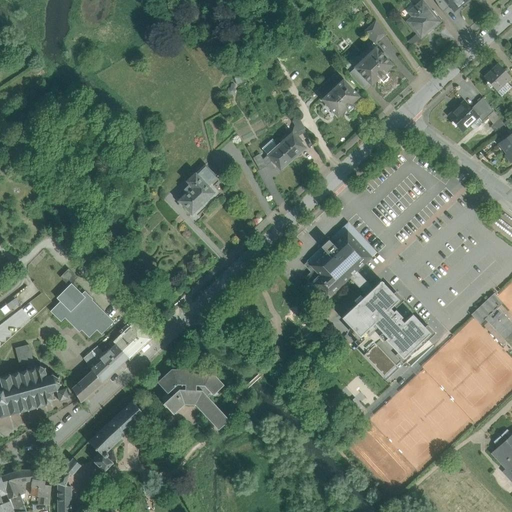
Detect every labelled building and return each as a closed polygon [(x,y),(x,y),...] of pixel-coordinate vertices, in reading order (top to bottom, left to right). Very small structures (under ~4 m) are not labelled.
[(449,6),(444,0),(434,0),(439,7),(443,12),(449,6)] [(466,0),(444,0),(449,6),(453,11),(466,0)] [(440,22),(422,1),(414,8),(418,13),(407,22),(421,38),(440,22)] [(384,34),(376,21),(364,33),(374,43),(384,34)] [(382,55),(375,47),(353,67),(355,69),(370,84),(371,86),(375,82),(377,85),(382,81),(385,84),(390,79),(387,76),(391,72),(388,70),(393,66),(386,59),(388,57),(384,53),(382,55)] [(498,65),(484,78),(496,91),(504,83),(510,77),(498,65)] [(370,84),(355,69),(350,74),(351,76),(355,81),(364,90),(370,84)] [(341,81),(334,73),(316,91),(323,98),(321,100),(324,103),(323,105),(324,106),(318,111),(323,116),(329,111),(330,113),(332,110),(337,116),(341,112),(344,116),(349,112),(351,115),(357,110),(354,107),(358,103),(355,100),(359,97),(343,79),(341,81)] [(504,83),(496,91),(501,97),(509,89),(504,83)] [(483,98),(471,109),(478,116),(477,117),(481,122),(486,118),(493,111),(483,98)] [(471,109),(464,102),(448,117),(462,131),(477,117),(478,116),(471,109)] [(486,118),(493,128),(502,122),(493,111),(486,118)] [(299,119),(293,122),(297,129),(299,134),(306,131),(299,119)] [(508,130),(502,122),(493,128),(490,130),(496,138),(508,130)] [(297,129),(288,137),(286,135),(279,141),(282,143),(277,148),(289,162),(304,148),(295,138),(299,134),(297,129)] [(511,161),(511,133),(499,144),(507,154),(505,155),(510,162),(511,161)] [(272,139),(262,149),(268,156),(272,161),(280,170),(289,162),(277,148),(272,139)] [(260,155),(253,158),(260,171),(267,167),(266,166),(263,160),(260,155)] [(268,156),(263,160),(266,166),(272,161),(268,156)] [(217,179),(205,167),(196,175),(208,188),(217,179)] [(224,172),(218,179),(220,182),(223,179),(226,176),(224,172)] [(196,175),(195,175),(186,183),(192,189),(178,203),(192,217),(215,194),(208,188),(196,175)] [(228,184),(223,179),(220,182),(219,182),(224,187),(228,184)] [(348,224),(329,241),(328,240),(324,243),(320,247),(322,248),(304,265),(311,272),(306,277),(326,299),(349,278),(356,271),(375,253),(348,224)] [(68,269),(60,278),(68,286),(71,284),(77,278),(68,269)] [(365,295),(373,289),(366,282),(356,271),(349,278),(359,289),(365,295)] [(359,337),(361,336),(364,340),(358,345),(394,383),(433,346),(425,338),(430,333),(412,314),(403,323),(400,320),(402,318),(399,314),(395,310),(393,312),(390,309),(399,300),(381,281),(373,289),(365,295),(341,318),(359,337)] [(113,322),(92,300),(92,299),(85,291),(82,294),(71,284),(68,286),(56,298),(60,302),(50,312),(61,322),(65,318),(74,327),(76,329),(79,333),(81,330),(89,338),(96,330),(101,335),(113,322)] [(494,294),(476,311),(484,320),(485,319),(497,307),(502,303),(495,296),(494,294)] [(511,323),(497,307),(485,319),(504,340),(511,332),(511,323)] [(480,323),(484,320),(476,311),(472,315),(474,317),(480,323)] [(16,313),(0,325),(0,337),(4,342),(24,323),(16,313)] [(130,329),(128,327),(124,331),(126,333),(115,344),(115,345),(116,344),(128,358),(149,339),(135,325),(130,329)] [(115,345),(107,352),(99,358),(102,361),(101,362),(102,363),(93,370),(92,371),(102,383),(128,358),(116,344),(115,345)] [(29,345),(15,348),(19,366),(27,364),(28,370),(34,368),(32,363),(33,362),(29,345)] [(91,352),(83,358),(91,369),(101,362),(102,361),(99,358),(97,360),(91,352)] [(8,375),(0,377),(0,379),(1,385),(0,385),(0,418),(4,417),(4,418),(5,418),(5,417),(9,416),(10,417),(11,417),(10,415),(19,413),(19,414),(20,414),(20,413),(27,411),(28,412),(29,412),(29,410),(36,408),(36,410),(38,409),(37,408),(45,406),(45,407),(46,407),(46,406),(50,405),(51,406),(52,405),(51,404),(53,400),(54,401),(55,400),(53,400),(53,398),(58,396),(59,402),(68,399),(66,389),(58,392),(57,390),(58,390),(57,389),(59,386),(61,386),(61,384),(59,384),(58,379),(60,378),(59,377),(57,378),(53,375),(53,373),(52,373),(52,375),(47,376),(46,375),(48,375),(48,374),(46,373),(45,370),(46,369),(45,368),(44,369),(41,367),(41,365),(40,365),(40,367),(36,368),(35,366),(34,367),(34,368),(27,370),(27,369),(25,369),(26,370),(21,372),(18,373),(18,371),(17,371),(17,373),(9,375),(9,373),(8,374),(8,375)] [(351,369),(341,378),(348,384),(357,376),(351,369)] [(210,372),(172,370),(157,383),(167,394),(171,390),(175,393),(163,404),(173,414),(184,404),(189,404),(195,405),(213,424),(215,427),(218,430),(229,420),(226,417),(224,415),(206,396),(210,392),(213,396),(223,386),(210,372)] [(87,375),(72,389),(79,400),(80,402),(99,386),(102,383),(92,371),(89,373),(87,375)] [(359,401),(369,384),(355,375),(345,392),(359,401)] [(132,401),(88,442),(95,449),(94,449),(95,450),(96,450),(102,455),(106,457),(107,457),(107,456),(108,456),(108,455),(108,454),(107,453),(106,452),(145,416),(145,415),(147,413),(142,406),(139,409),(132,401)] [(511,434),(511,435),(507,431),(507,430),(507,429),(501,435),(493,442),(494,443),(494,442),(498,447),(492,453),(498,459),(499,460),(502,463),(502,464),(503,465),(503,464),(506,467),(506,468),(507,469),(510,472),(511,474),(511,473),(511,474),(511,434)] [(102,455),(94,462),(97,464),(96,464),(97,465),(98,465),(96,467),(96,468),(98,470),(99,470),(101,468),(101,469),(102,469),(104,471),(112,463),(110,461),(109,461),(106,457),(102,455)] [(73,458),(61,472),(69,474),(72,475),(80,465),(73,458)] [(511,482),(511,474),(511,473),(511,474),(510,472),(507,469),(506,468),(502,472),(511,482)] [(21,470),(0,477),(9,501),(13,511),(25,511),(26,511),(25,509),(20,495),(24,494),(24,482),(31,481),(32,471),(32,470),(21,470)] [(45,473),(32,471),(31,481),(31,487),(32,487),(31,495),(39,497),(43,497),(44,485),(45,473)] [(69,474),(61,472),(61,473),(60,477),(58,482),(58,483),(65,485),(67,479),(69,474)] [(13,511),(9,501),(2,503),(0,496),(0,495),(6,493),(0,477),(0,476),(0,511),(13,511)] [(71,511),(71,487),(65,485),(58,483),(58,511),(71,511)] [(51,486),(44,485),(43,497),(39,497),(38,504),(49,505),(51,486)]
